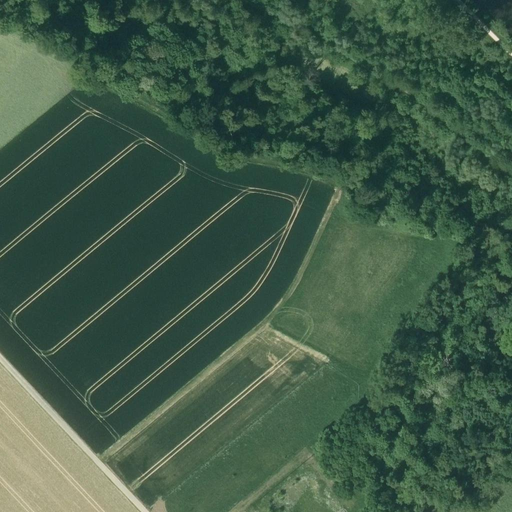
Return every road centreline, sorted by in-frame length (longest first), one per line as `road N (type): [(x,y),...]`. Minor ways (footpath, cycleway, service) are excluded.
road 1 (track): [(0,23),(58,46),(82,70),(243,162),(297,160),(342,181),(307,262),(263,327),(98,462)]
road 2 (track): [(263,327),(382,391),(237,511)]
road 3 (track): [(244,0),(425,105),(511,174)]
road 4 (track): [(144,511),(0,359)]
